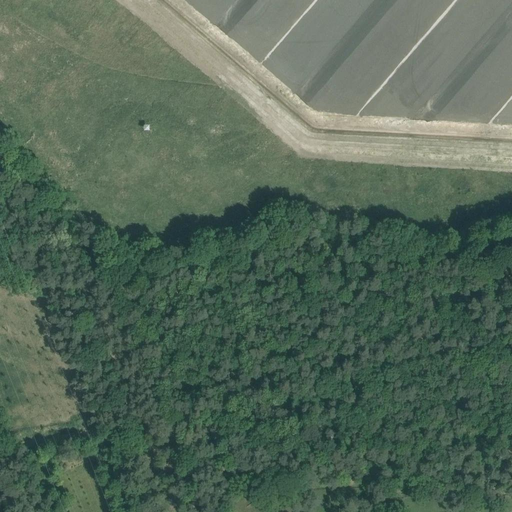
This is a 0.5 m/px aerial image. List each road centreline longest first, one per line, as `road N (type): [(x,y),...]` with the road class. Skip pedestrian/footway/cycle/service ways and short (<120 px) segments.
road 1 (track): [(221,408),(511,359)]
road 2 (track): [(0,449),(221,408)]
